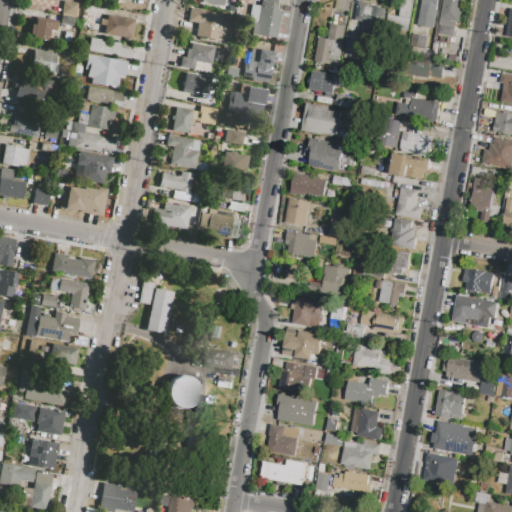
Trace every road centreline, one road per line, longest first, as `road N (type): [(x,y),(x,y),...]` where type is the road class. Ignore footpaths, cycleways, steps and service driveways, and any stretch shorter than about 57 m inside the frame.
road 1 (residential): [(231,511),(267,327),(251,285),(253,267),(304,0)]
road 2 (residential): [(390,511),(485,0)]
road 3 (residential): [(73,511),(164,0)]
road 4 (residential): [(0,220),(253,267)]
